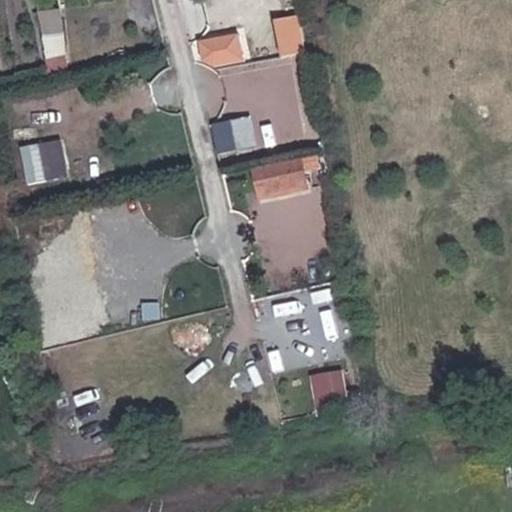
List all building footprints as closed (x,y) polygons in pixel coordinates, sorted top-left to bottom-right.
[(60,6),(39,11),(49,62),(71,57),(60,6)] [(273,19),(281,48),(301,42),(293,14),(273,19)] [(253,114),(214,123),(221,154),(260,145),(253,114)] [(64,137),(22,145),(28,183),(71,176),(64,137)] [(257,197),(309,193),(306,160),(254,165),(257,197)] [(314,370),(316,413),(349,411),(347,369),(314,370)]
